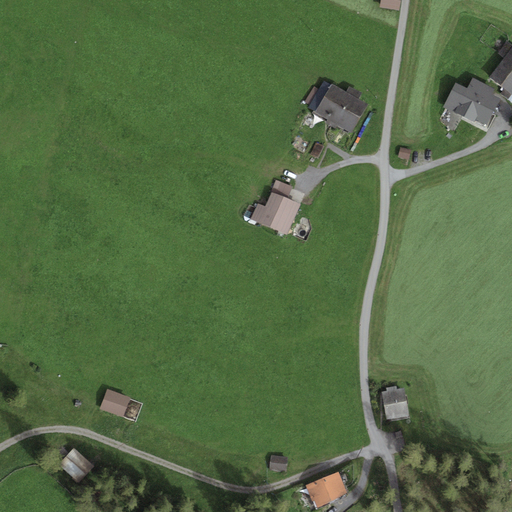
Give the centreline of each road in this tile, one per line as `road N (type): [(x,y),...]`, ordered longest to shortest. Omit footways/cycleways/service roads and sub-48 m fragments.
road 1 (tertiary): [(399,511),(367,404),(365,358),(408,0)]
road 2 (track): [(381,449),(269,492),(189,477),(146,454),(67,430),(41,431),(0,450)]
